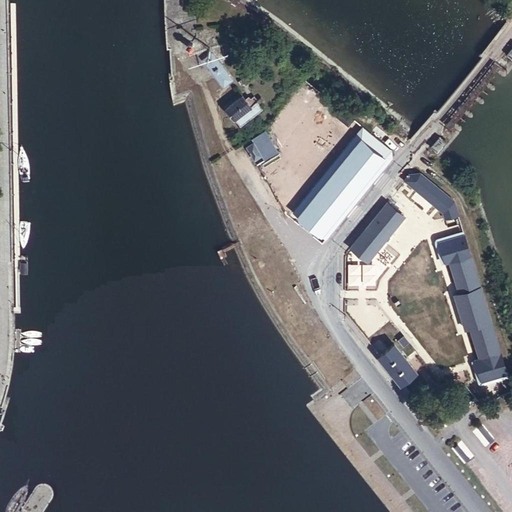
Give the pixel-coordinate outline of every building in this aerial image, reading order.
[(212,51),(204,58),(225,85),(233,78),(212,51)] [(255,67),(242,76),(247,82),(260,73),(255,67)] [(262,108),(253,96),(250,99),(248,96),(244,99),(242,95),(226,106),(239,124),(262,108)] [(353,144),(362,134),(342,118),(333,128),(353,144)] [(439,147),(447,136),(442,132),(433,143),(439,147)] [(258,133),(253,137),(254,140),(263,153),(266,157),(277,151),(269,139),(264,142),(258,133)] [(263,153),(254,140),(247,144),(255,157),(263,153)] [(410,171),(405,178),(439,205),(448,193),(420,170),(410,171)] [(286,172),(271,181),(287,208),(303,199),(286,172)] [(389,201),(351,246),(369,260),(406,216),(389,201)] [(459,238),(467,236),(461,217),(453,219),(459,238)] [(481,357),(503,350),(472,252),(450,259),(459,288),(456,289),(468,329),(472,328),(481,357)] [(369,331),(364,335),(373,346),(378,342),(369,331)] [(379,353),(401,382),(418,368),(407,354),(396,340),(379,353)] [(503,395),(511,391),(511,384),(511,382),(500,385),(503,395)] [(408,390),(416,400),(421,396),(413,386),(408,390)] [(491,394),(484,398),(487,402),(493,397),(491,394)]
